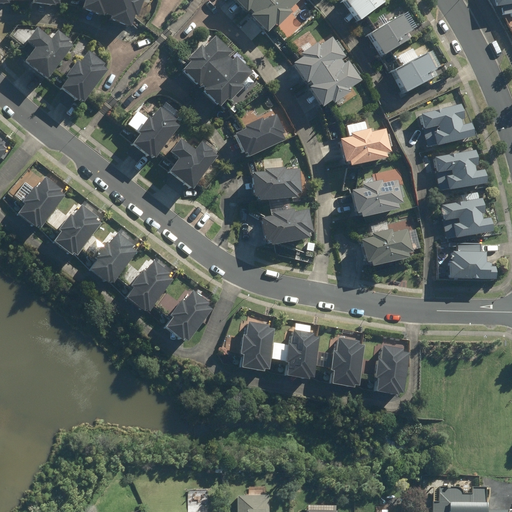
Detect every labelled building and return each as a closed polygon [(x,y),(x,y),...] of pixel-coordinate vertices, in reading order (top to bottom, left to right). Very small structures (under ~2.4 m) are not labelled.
[(0,0),(0,8),(6,9),(6,4),(10,4),(9,0),(0,0)] [(29,0),(29,7),(53,10),(53,6),(57,7),(58,0),(29,0)] [(139,0),(83,0),(79,13),(101,21),(102,17),(109,20),(107,23),(129,31),(139,0)] [(260,32),(264,36),(273,27),(276,30),(291,15),(288,13),(299,2),(296,0),(225,0),(218,8),(230,20),(239,11),(248,20),(239,29),(250,41),(260,32)] [(343,0),(340,2),(357,25),(389,1),(387,0),(343,0)] [(511,0),(492,0),(495,10),(511,6),(511,0)] [(399,17),(365,36),(379,61),(408,45),(404,39),(410,35),(399,17)] [(32,52),(21,65),(44,83),(73,46),(56,33),(49,42),(34,30),(23,45),(32,52)] [(189,63),(179,73),(196,91),(199,89),(201,91),(199,94),(215,112),(227,102),(228,103),(241,91),(238,88),(251,76),(235,58),(230,63),(226,59),(232,54),(216,36),(200,51),(199,49),(186,60),(189,63)] [(300,59),(290,67),(320,111),(330,104),(332,106),(349,94),(348,92),(360,84),(346,64),(342,67),(339,62),(344,58),(330,40),(318,49),(314,43),(297,55),(300,59)] [(62,78),(66,81),(57,92),(75,105),(77,102),(81,105),(108,70),(87,53),(78,65),(74,62),(62,78)] [(425,56),(390,74),(402,97),(437,79),(425,56)] [(459,108),(419,116),(422,132),(430,130),(434,149),(471,141),(468,125),(463,127),(459,108)] [(149,120),(137,112),(126,126),(138,134),(128,147),(147,161),(149,159),(153,162),(178,129),(173,125),(175,122),(158,109),(149,120)] [(244,157),(246,160),(285,141),(273,118),(262,123),(261,119),(242,128),(244,131),(231,138),(241,158),(244,157)] [(349,136),(350,139),(336,142),(342,166),(346,165),(347,170),(390,160),(383,131),(370,134),(369,131),(349,136)] [(179,141),(168,154),(177,161),(166,176),(189,193),(216,158),(199,144),(193,152),(179,141)] [(474,153),(433,159),(436,176),(444,175),(446,193),(484,188),(482,174),(477,174),(474,153)] [(297,171),(249,175),(251,203),(299,200),(297,171)] [(55,207),(61,198),(64,194),(42,179),(35,190),(19,179),(7,195),(23,206),(14,219),(32,232),(34,229),(38,231),(43,224),(55,207)] [(360,191),(348,193),(353,217),(358,216),(359,221),(397,213),(396,208),(400,207),(396,185),(381,188),(379,182),(359,186),(360,191)] [(480,201),(439,207),(441,222),(450,221),(453,240),(490,235),(488,220),(483,221),(480,201)] [(55,207),(43,224),(58,234),(49,245),(71,261),(79,251),(91,233),(99,223),(74,205),(67,215),(55,207)] [(271,218),(258,220),(262,247),(306,241),(305,235),(309,234),(306,213),(292,215),(292,212),(270,215),(271,218)] [(369,240),(357,242),(362,266),(368,265),(369,269),(406,262),(404,254),(410,253),(406,232),(388,236),(388,231),(368,235),(369,240)] [(91,233),(79,251),(95,262),(86,274),(105,287),(107,284),(111,288),(117,280),(127,264),(135,254),(130,251),(133,247),(115,235),(108,245),(91,233)] [(483,255),(451,254),(450,263),(447,263),(446,282),(492,284),(493,265),(482,264),(483,255)] [(127,264),(117,280),(131,290),(122,303),(140,315),(143,312),(147,315),(152,308),(164,292),(173,279),(149,262),(141,274),(127,264)] [(164,292),(152,308),(169,320),(161,331),(184,348),(212,309),(189,293),(181,305),(164,292)] [(269,342),(272,327),(247,322),(244,336),(240,335),(236,355),(240,355),(237,368),(263,373),(266,360),(269,342)] [(309,382),(318,335),(288,330),(286,345),(269,342),(266,360),(284,363),(282,377),(309,382)] [(333,351),(330,350),(327,372),(330,373),(328,384),(356,388),(363,341),(335,337),(333,351)] [(400,350),(380,348),(379,353),(376,352),(376,359),(373,359),(371,379),(373,380),(372,394),(400,397),(407,353),(400,352),(400,350)] [(249,495),(239,494),(237,511),(269,511),(271,486),(249,485),(249,495)] [(448,511),(508,511),(509,509),(488,508),(489,503),(449,500),(448,511)]
